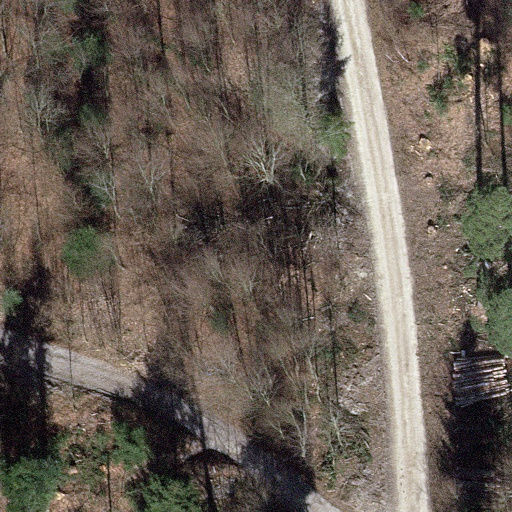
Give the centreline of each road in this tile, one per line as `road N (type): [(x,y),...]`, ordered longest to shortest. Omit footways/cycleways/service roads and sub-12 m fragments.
road 1 (track): [(414,511),(395,240),(349,0)]
road 2 (track): [(0,344),(145,400),(320,511)]
